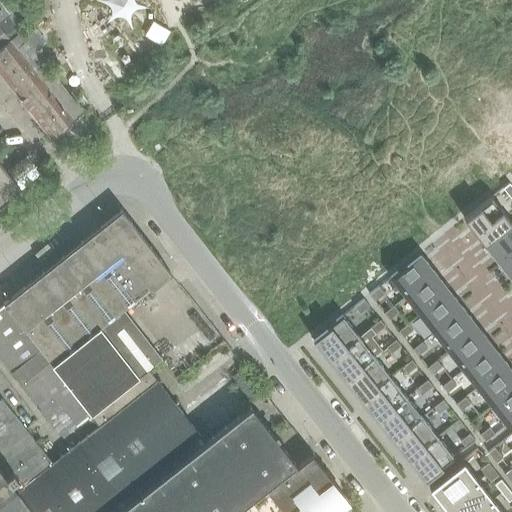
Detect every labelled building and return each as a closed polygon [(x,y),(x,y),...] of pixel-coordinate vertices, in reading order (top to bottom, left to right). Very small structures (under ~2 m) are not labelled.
[(0,0),(0,19),(8,13),(10,11),(1,0),(0,0)] [(21,29),(8,13),(0,19),(0,28),(8,39),(21,29)] [(0,45),(8,39),(0,28),(0,45)] [(0,74),(50,138),(82,113),(45,67),(48,64),(22,30),(0,47),(0,74)] [(28,152),(7,165),(22,186),(42,172),(28,152)] [(0,203),(19,189),(0,164),(0,203)] [(511,193),(511,188),(507,182),(501,187),(508,197),(511,193)] [(510,222),(490,197),(462,220),(481,244),(510,222)] [(170,274),(134,228),(120,210),(72,249),(122,310),(170,274)] [(511,247),(511,224),(510,222),(481,244),(495,261),(511,247)] [(511,275),(511,247),(495,261),(508,278),(511,275)] [(161,359),(122,310),(72,249),(0,305),(0,360),(45,418),(74,395),(89,414),(147,370),(161,359)] [(418,255),(388,278),(403,297),(433,273),(418,255)] [(433,273),(403,297),(417,315),(447,292),(433,273)] [(377,287),(368,294),(373,301),(382,293),(377,287)] [(447,292),(417,315),(432,333),(462,310),(447,292)] [(362,299),(353,307),(358,313),(367,305),(362,299)] [(392,305),(382,313),(387,319),(396,312),(392,305)] [(462,310),(432,333),(446,352),(476,328),(462,310)] [(357,336),(342,315),(312,339),(328,359),(357,336)] [(378,319),(369,327),(374,333),(383,326),(378,319)] [(406,324),(397,331),(401,338),(411,330),(406,324)] [(476,328),(446,352),(461,370),(491,347),(476,328)] [(373,356),(357,336),(328,359),(343,379),(373,356)] [(394,340),(385,347),(389,353),(399,346),(394,340)] [(420,342),(411,350),(416,356),(425,349),(420,342)] [(491,347),(461,370),(475,389),(505,365),(491,347)] [(373,356),(343,379),(359,400),(389,376),(373,356)] [(410,360),(400,367),(405,374),(415,366),(410,360)] [(435,361),(426,368),(430,374),(440,367),(435,361)] [(511,374),(505,365),(475,389),(490,407),(511,389),(511,374)] [(89,414),(98,426),(51,463),(33,478),(16,491),(32,511),(102,511),(199,436),(156,381),(147,370),(89,414)] [(389,376),(359,400),(375,420),(405,396),(389,376)] [(449,379),(440,387),(445,393),(454,385),(449,379)] [(426,380),(416,388),(421,394),(431,386),(426,380)] [(511,389),(490,407),(504,426),(511,419),(511,389)] [(405,396),(375,420),(391,440),(421,417),(405,396)] [(33,478),(51,463),(1,398),(0,398),(0,470),(4,476),(21,463),(33,478)] [(464,398),(454,405),(459,411),(469,404),(464,398)] [(442,400),(432,408),(437,414),(447,407),(442,400)] [(249,407),(138,493),(153,511),(232,511),(294,464),(249,407)] [(421,417),(391,440),(407,460),(437,437),(421,417)] [(488,428),(478,436),(483,442),(493,435),(488,428)] [(468,434),(459,442),(464,448),(473,441),(468,434)] [(437,437),(407,460),(423,480),(453,457),(437,437)] [(495,463),(501,458),(493,448),(487,453),(495,463)] [(250,511),(335,511),(347,503),(310,456),(246,506),(250,511)] [(428,487),(443,506),(476,480),(461,461),(428,487)] [(0,511),(32,511),(16,491),(33,478),(21,463),(4,476),(0,470),(0,511)] [(492,469),(487,463),(481,468),(485,474),(492,469)] [(497,475),(492,469),(485,474),(490,480),(497,475)] [(511,484),(511,483),(511,471),(510,469),(503,474),(511,484)] [(493,484),(507,501),(511,497),(511,494),(500,479),(493,484)] [(473,511),(491,499),(476,480),(443,506),(447,511),(473,511)] [(153,511),(138,493),(113,511),(153,511)] [(501,511),(491,499),(473,511),(501,511)]
